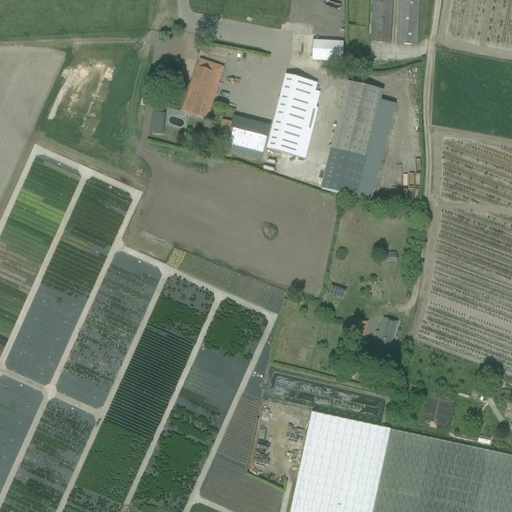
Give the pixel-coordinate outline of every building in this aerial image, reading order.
[(372,0),(371,44),(390,45),(392,0),(399,0),(397,45),(417,46),(419,0),(372,0)] [(313,41),(311,61),(342,63),(343,43),(313,41)] [(199,60),(182,112),(198,118),(207,121),(211,108),(219,85),(218,84),(223,68),(199,60)] [(315,92),(316,84),(285,76),(272,128),(266,150),(297,158),(303,134),(311,136),(318,110),(311,108),(315,92)] [(347,83),(321,190),(356,199),(380,102),(383,92),(347,83)] [(397,106),(380,102),(356,199),(372,202),(397,106)] [(153,134),(165,135),(165,113),(153,113),(153,134)] [(272,128),(233,118),(224,155),(263,164),(266,150),(272,128)] [(392,208),(377,213),(380,222),(395,217),(392,208)] [(381,254),(381,264),(396,263),(396,254),(381,254)] [(386,361),(398,323),(383,319),(379,333),(376,332),(367,364),(378,367),(380,360),(386,361)] [(362,356),(360,355),(365,334),(355,332),(351,353),(345,377),(356,380),(362,356)] [(511,511),(511,456),(311,414),(290,511),(511,511)]
